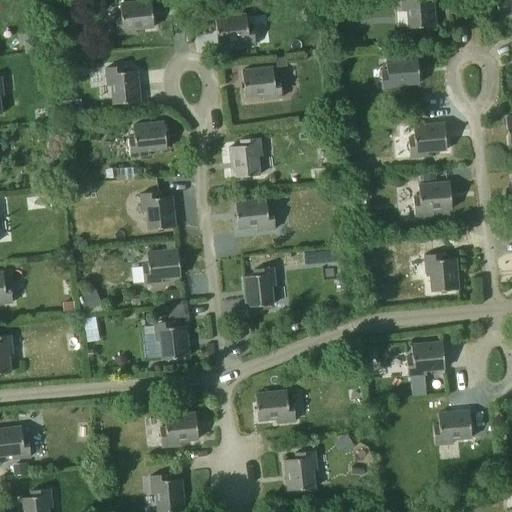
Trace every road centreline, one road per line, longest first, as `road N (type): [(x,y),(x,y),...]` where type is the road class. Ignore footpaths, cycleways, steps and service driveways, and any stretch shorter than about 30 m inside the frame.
road 1 (residential): [(490,312),(375,320),(223,380)]
road 2 (residential): [(200,123),(223,380)]
road 3 (residential): [(223,380),(0,401)]
road 4 (residential): [(490,312),(477,117)]
road 5 (residential): [(200,123),(174,92),(174,68),(198,65),(207,75),(207,107)]
road 6 (residential): [(477,117),(491,101),(495,72),(487,62),(463,61),(456,81),(465,102)]
road 7 (residential): [(227,455),(211,477),(214,497),(225,504),(239,503),(247,491),(241,462)]
road 8 (residential): [(493,335),(507,352),(510,381),(484,388),(477,368),(485,351)]
